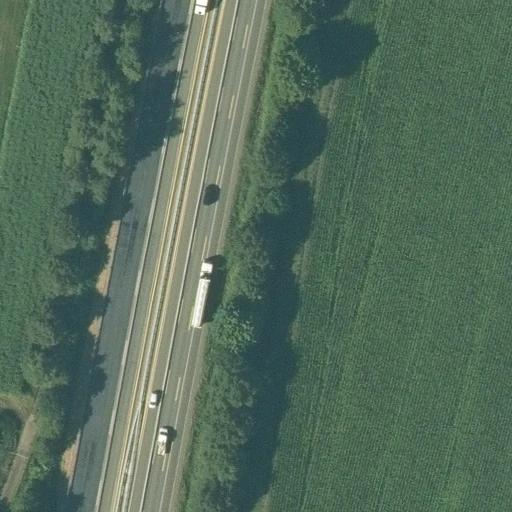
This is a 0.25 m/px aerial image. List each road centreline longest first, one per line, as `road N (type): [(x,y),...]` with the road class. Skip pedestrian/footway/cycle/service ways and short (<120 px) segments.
road 1 (motorway): [(146,511),(243,0)]
road 2 (motorway): [(191,0),(96,511)]
